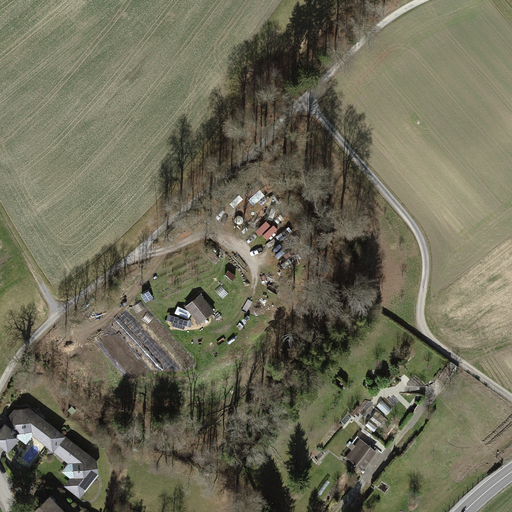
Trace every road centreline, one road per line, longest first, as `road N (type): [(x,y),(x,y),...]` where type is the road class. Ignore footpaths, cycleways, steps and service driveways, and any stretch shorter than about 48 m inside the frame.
road 1 (track): [(0,387),(59,314),(308,101)]
road 2 (track): [(308,101),(427,248),(421,300),(431,329),(511,392)]
road 3 (track): [(308,101),(376,23),(420,0)]
road 4 (track): [(59,314),(0,203)]
